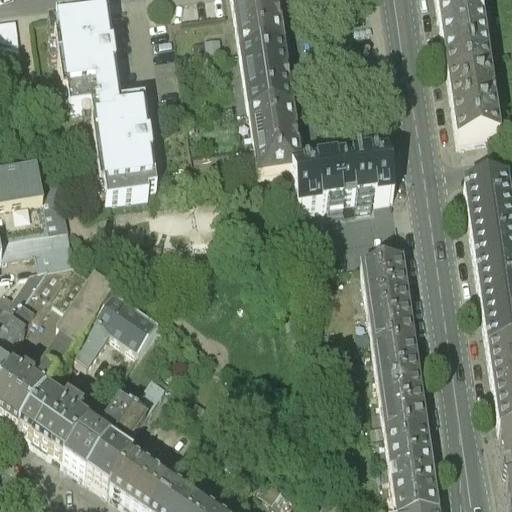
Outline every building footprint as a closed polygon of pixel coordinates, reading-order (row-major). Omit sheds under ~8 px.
[(271,0),(254,0),(229,4),(238,65),(280,59),(271,0)] [(474,0),(434,0),(444,72),(484,67),(474,0)] [(69,124),(91,121),(115,117),(102,27),(55,34),(69,124)] [(280,59),(238,65),(247,126),(289,120),(280,59)] [(484,67),(444,72),(456,153),(496,148),(484,67)] [(141,114),(115,117),(91,121),(103,209),(152,203),(141,114)] [(289,120),(247,126),(256,188),(290,183),(298,182),(289,120)] [(384,170),(298,182),(290,183),(296,224),(390,210),(384,170)] [(67,241),(56,178),(27,182),(0,187),(0,252),(1,253),(67,241)] [(463,199),(475,279),(511,273),(511,256),(503,193),(463,199)] [(67,241),(1,253),(2,271),(4,290),(33,283),(47,281),(70,280),(73,278),(67,241)] [(511,356),(511,273),(475,279),(487,360),(511,356)] [(413,359),(401,274),(359,280),(372,365),(413,359)] [(70,280),(52,310),(69,325),(92,291),(73,278),(70,280)] [(0,398),(8,386),(0,379),(0,374),(2,374),(25,345),(22,340),(31,329),(36,334),(52,310),(70,280),(47,281),(0,350),(0,398)] [(0,350),(47,281),(33,283),(9,316),(0,309),(0,350)] [(0,398),(0,429),(20,443),(46,403),(72,366),(113,305),(92,291),(69,325),(54,349),(57,353),(36,383),(41,388),(31,398),(29,391),(22,384),(20,388),(12,381),(8,386),(0,398)] [(113,305),(72,366),(86,376),(107,345),(138,366),(157,335),(113,305)] [(511,438),(511,356),(487,360),(499,440),(511,438)] [(425,446),(413,359),(372,365),(384,449),(425,446)] [(162,375),(151,391),(163,399),(174,384),(162,375)] [(109,504),(131,469),(137,458),(129,451),(163,399),(151,391),(132,420),(86,488),(109,504)] [(64,473),(87,437),(75,426),(80,418),(66,409),(63,414),(46,403),(20,443),(64,473)] [(86,488),(132,420),(120,409),(101,436),(101,443),(99,447),(87,437),(64,473),(86,488)] [(218,455),(248,476),(261,453),(232,434),(218,455)] [(511,511),(511,438),(499,440),(508,511),(511,511)] [(434,511),(425,446),(384,449),(393,511),(434,511)] [(261,453),(248,476),(259,483),(275,457),(264,449),(261,453)] [(121,511),(172,511),(180,500),(131,469),(109,504),(121,511)] [(196,511),(180,500),(172,511),(196,511)]
